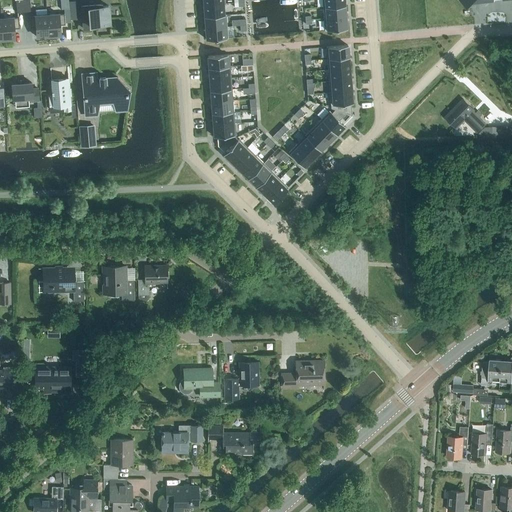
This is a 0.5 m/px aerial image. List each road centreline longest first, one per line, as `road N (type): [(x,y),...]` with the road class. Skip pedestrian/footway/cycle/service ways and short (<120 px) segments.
road 1 (residential): [(0,253),(182,249),(230,278)]
road 2 (unclassified): [(417,386),(275,233)]
road 3 (residential): [(31,463),(178,329)]
road 4 (tertiary): [(275,511),(417,386)]
road 5 (unclassified): [(380,126),(476,29),(511,30)]
road 6 (unclassified): [(275,233),(380,126)]
road 7 (residential): [(220,185),(192,146),(183,59)]
road 8 (residential): [(370,0),(380,126)]
